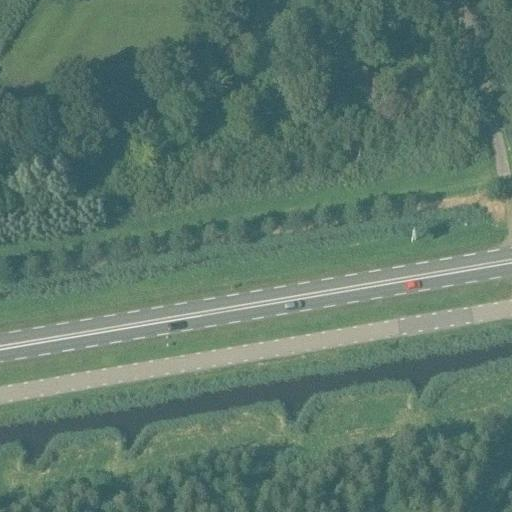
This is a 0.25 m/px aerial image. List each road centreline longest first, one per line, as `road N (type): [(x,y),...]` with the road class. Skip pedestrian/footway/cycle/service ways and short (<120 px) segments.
road 1 (unclassified): [(511,310),(0,397)]
road 2 (primary): [(0,348),(511,263)]
road 3 (unclassified): [(98,251),(90,177),(94,152),(111,135),(469,41)]
road 4 (unclassified): [(469,41),(511,223)]
